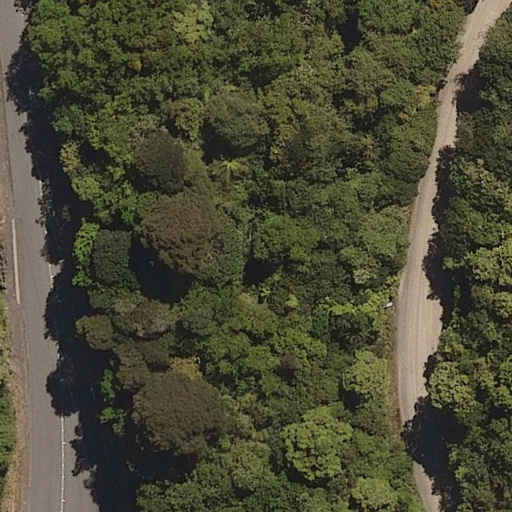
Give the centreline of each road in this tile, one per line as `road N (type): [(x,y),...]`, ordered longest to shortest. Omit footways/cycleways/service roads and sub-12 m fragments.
road 1 (unclassified): [(446,511),(418,381),(418,290),(460,77),(492,0)]
road 2 (unclassified): [(61,511),(54,315),(23,0)]
